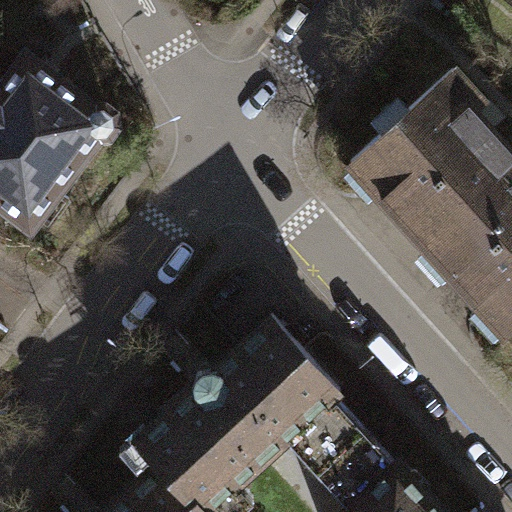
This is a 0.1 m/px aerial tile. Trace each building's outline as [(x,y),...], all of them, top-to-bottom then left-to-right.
[(33,210),(48,221),(66,197),(53,187),(99,129),(106,128),(111,122),(111,112),(105,106),(95,107),(27,53),(0,88),(0,87),(0,195),(27,217),(33,210)] [(449,64),(348,157),(505,328),(511,322),(511,151),(474,110),(484,101),(449,64)] [(338,385),(272,312),(135,437),(155,460),(160,456),(206,506),(285,434),(310,462),(339,435),(352,449),(371,432),(333,390),(338,385)] [(334,511),(443,511),(371,432),(352,449),(339,435),(310,462),(346,501),(334,511)] [(210,511),(206,506),(160,456),(155,460),(98,511),(210,511)]
